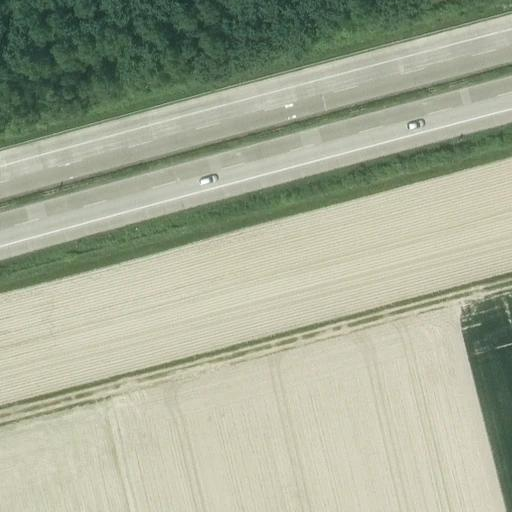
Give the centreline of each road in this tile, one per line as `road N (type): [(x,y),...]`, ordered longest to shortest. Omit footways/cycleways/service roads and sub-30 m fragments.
road 1 (motorway): [(511,47),(0,187)]
road 2 (motorway): [(0,231),(511,94)]
road 3 (track): [(0,416),(511,282)]
